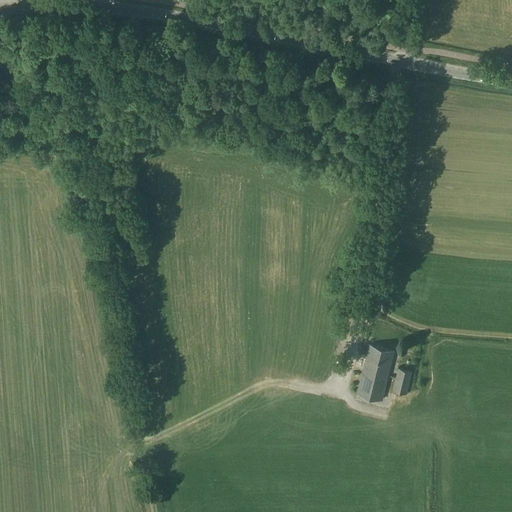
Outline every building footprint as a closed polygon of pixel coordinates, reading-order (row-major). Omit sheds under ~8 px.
[(300,270),(322,270),(322,263),(286,262),(286,275),(300,275),(300,270)] [(242,279),(237,305),(326,322),(327,313),(308,309),(311,293),(242,279)] [(295,342),(297,334),(252,324),(249,339),(327,357),(330,345),(301,338),(300,343),(295,342)] [(247,343),(244,357),(323,374),(326,360),(247,343)] [(369,344),(357,393),(382,399),(394,351),(369,344)] [(166,359),(167,373),(176,373),(175,359),(166,359)] [(156,372),(166,371),(166,363),(156,363),(156,372)] [(413,371),(398,367),(392,389),(407,393),(413,371)] [(275,401),(278,384),(262,381),(258,398),(275,401)] [(158,383),(158,392),(181,391),(181,382),(158,383)] [(169,410),(169,400),(154,401),(155,411),(169,410)] [(424,422),(426,407),(389,403),(387,417),(424,422)] [(390,443),(395,422),(347,413),(343,434),(390,443)]
